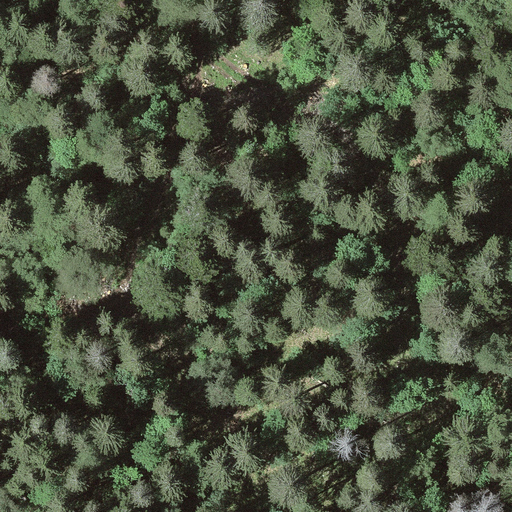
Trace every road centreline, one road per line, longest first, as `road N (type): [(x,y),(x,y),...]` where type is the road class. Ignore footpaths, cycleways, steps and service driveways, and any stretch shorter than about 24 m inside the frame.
road 1 (track): [(200,54),(375,172),(430,164),(449,177),(457,270),(435,339),(460,387),(487,406),(511,461)]
road 2 (track): [(206,0),(200,54),(120,299),(0,337)]
